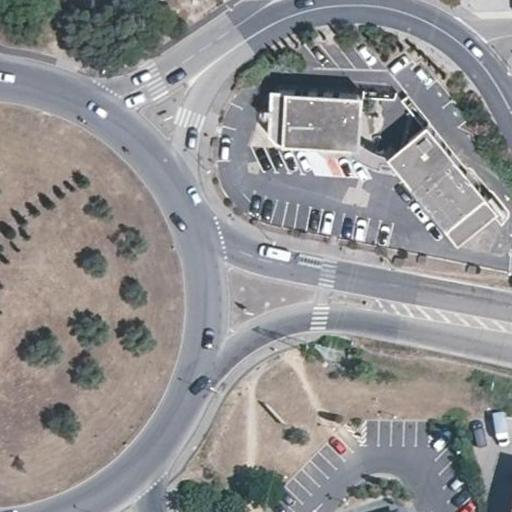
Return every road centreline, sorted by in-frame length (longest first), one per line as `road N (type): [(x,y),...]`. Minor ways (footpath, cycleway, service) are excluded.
road 1 (unclassified): [(511,108),(488,69),(447,29),(372,3),(283,17),(204,69)]
road 2 (primary): [(199,373),(264,331),(298,320),(390,324),(431,310)]
road 3 (primary): [(431,310),(398,287),(281,264),(199,233)]
road 4 (primary): [(199,373),(209,327),(199,233)]
road 5 (unclassified): [(204,69),(175,68),(136,89),(82,99)]
road 6 (primary): [(174,181),(117,120),(82,99)]
